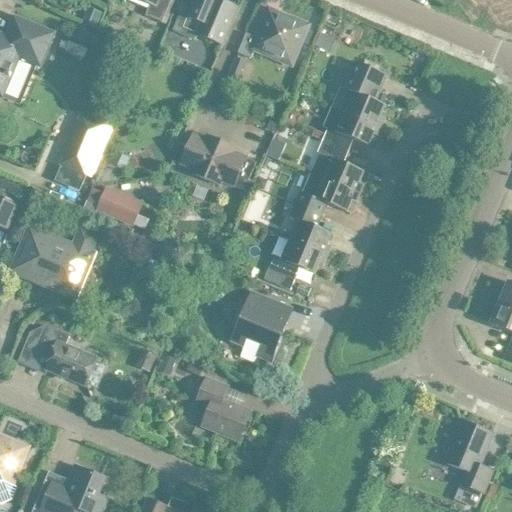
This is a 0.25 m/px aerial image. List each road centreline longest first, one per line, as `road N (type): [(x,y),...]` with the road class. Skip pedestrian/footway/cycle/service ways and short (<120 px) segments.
road 1 (residential): [(296,406),(409,116),(441,107)]
road 2 (residential): [(0,388),(262,499)]
road 3 (tertiary): [(434,354),(431,325),(511,130)]
road 4 (residential): [(511,61),(362,0)]
road 5 (residential): [(296,406),(434,354)]
